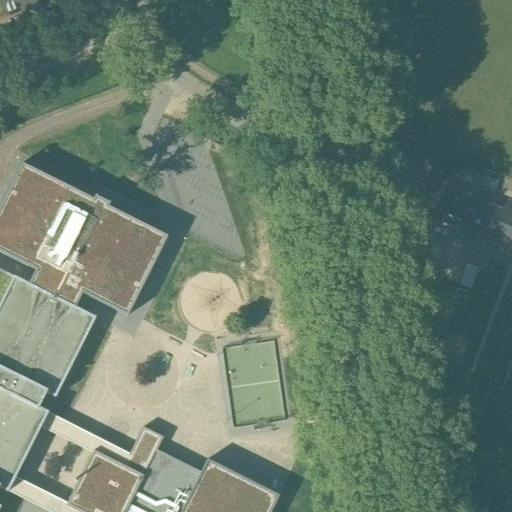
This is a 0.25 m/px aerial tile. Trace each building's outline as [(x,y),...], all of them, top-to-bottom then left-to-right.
[(0,0),(0,2),(5,15),(37,3),(35,0),(0,0)] [(0,253),(34,271),(27,284),(74,308),(81,295),(126,317),(167,237),(107,207),(109,203),(94,196),(92,200),(21,164),(0,205),(0,253)] [(476,201),(443,189),(432,219),(465,231),(475,202),(476,201)] [(511,203),(507,202),(503,212),(475,202),(465,231),(465,232),(510,248),(508,254),(511,255),(511,203)] [(47,415),(36,409),(45,392),(54,397),(94,318),(74,308),(27,284),(11,276),(0,270),(0,487),(8,492),(15,478),(41,427),(47,415)] [(97,440),(47,415),(41,427),(91,452),(97,440)] [(65,503),(60,511),(269,511),(271,510),(277,497),(206,461),(200,473),(155,451),(162,438),(143,428),(129,456),(97,440),(91,452),(65,503)] [(15,478),(8,492),(48,511),(60,511),(65,503),(15,478)]
